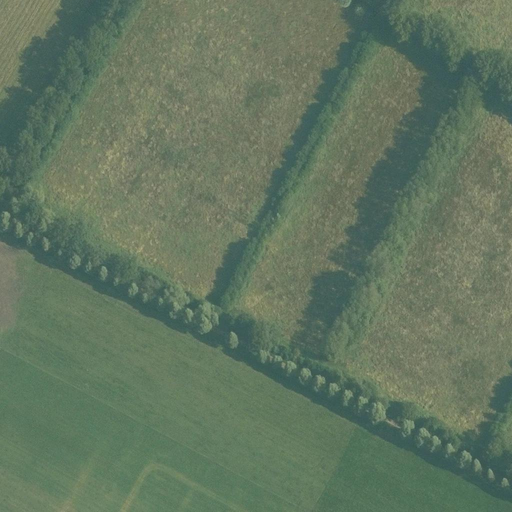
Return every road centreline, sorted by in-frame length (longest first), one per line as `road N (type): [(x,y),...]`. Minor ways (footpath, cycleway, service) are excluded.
road 1 (track): [(511,485),(0,217)]
road 2 (track): [(120,0),(0,202)]
